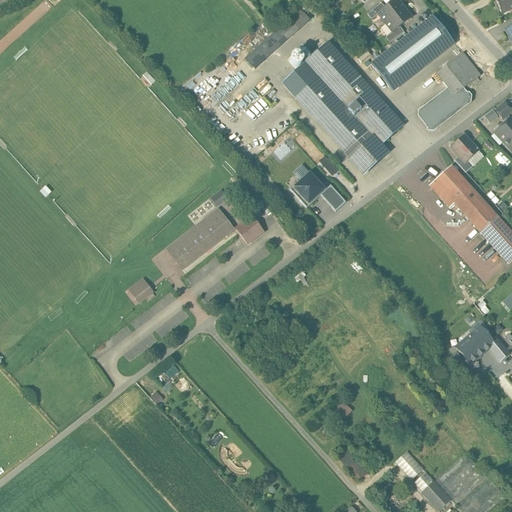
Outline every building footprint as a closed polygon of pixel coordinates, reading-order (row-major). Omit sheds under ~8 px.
[(396,0),(385,9),(377,15),(378,15),(385,24),(404,9),(396,0)] [(511,0),(494,0),(502,14),(511,9),(511,0)] [(381,4),(367,15),(371,20),(378,15),(377,15),(385,9),(381,4)] [(404,9),(385,24),(392,33),(400,28),(411,19),(404,9)] [(300,11),(254,52),(263,62),(309,21),(300,11)] [(433,18),(372,65),(393,92),(453,45),(433,18)] [(400,28),(392,33),(385,38),(389,44),(404,33),(400,28)] [(361,34),(355,38),(359,44),(365,39),(361,34)] [(365,39),(359,44),(363,49),(369,45),(365,39)] [(402,126),(328,44),(305,64),(319,79),(296,99),(364,174),(387,153),(380,146),(402,126)] [(463,54),(436,74),(447,88),(418,109),(417,116),(426,128),(434,128),(469,102),(469,97),(463,89),(480,76),(463,54)] [(511,108),(506,102),(496,111),(504,119),(511,111),(511,108)] [(511,117),(495,133),(511,151),(511,117)] [(478,152),(464,137),(451,149),(458,157),(464,164),(467,161),(478,152)] [(508,163),(500,154),(495,158),(503,167),(508,163)] [(326,155),(319,161),(331,176),(338,170),(326,155)] [(467,161),(464,164),(458,157),(454,161),(465,174),(473,167),(467,161)] [(511,260),(511,234),(451,167),(429,187),(449,209),(454,205),(508,264),(511,260)] [(310,172),(290,190),(306,207),(320,194),(326,190),(310,172)] [(40,191),(45,197),(50,192),(45,186),(40,191)] [(326,190),(320,194),(335,211),(345,202),(330,186),(326,190)] [(220,193),(212,200),(217,206),(225,199),(220,193)] [(211,222),(169,254),(182,270),(234,230),(221,214),(219,216),(216,212),(207,218),(211,222)] [(263,233),(251,217),(235,229),(239,234),(247,245),(263,233)] [(132,295),(145,284),(142,279),(128,290),(132,295)] [(145,284),(132,295),(138,304),(152,293),(148,288),(145,284)] [(511,293),(502,299),(507,308),(511,305),(511,293)] [(494,345),(480,328),(456,349),(470,365),(494,345)] [(343,402),(334,411),(343,419),(352,410),(343,402)] [(367,473),(345,449),(336,457),(357,481),(367,473)] [(422,493),(433,483),(406,453),(394,463),(422,493)] [(465,454),(433,482),(450,501),(456,507),(487,479),(465,454)] [(487,479),(456,507),(460,511),(489,511),(505,498),(487,479)] [(438,511),(450,501),(433,482),(433,483),(422,493),(421,494),(437,511),(438,511)]
